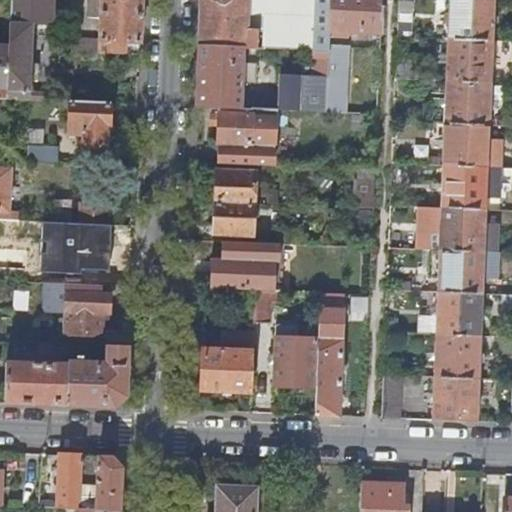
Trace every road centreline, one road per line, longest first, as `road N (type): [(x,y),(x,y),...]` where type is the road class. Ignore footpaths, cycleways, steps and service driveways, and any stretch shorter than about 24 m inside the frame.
road 1 (residential): [(173,0),(151,436)]
road 2 (residential): [(151,436),(511,450)]
road 3 (residential): [(0,430),(151,436)]
